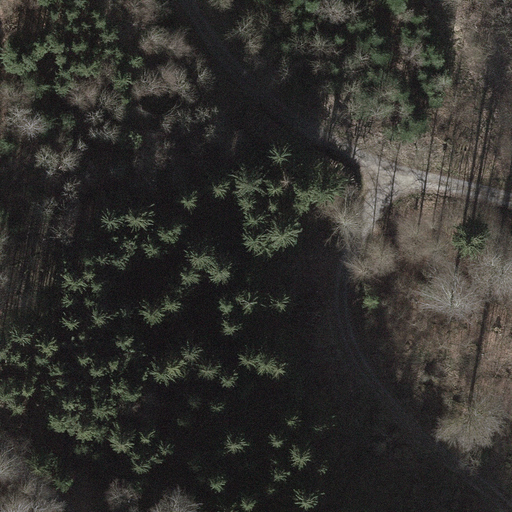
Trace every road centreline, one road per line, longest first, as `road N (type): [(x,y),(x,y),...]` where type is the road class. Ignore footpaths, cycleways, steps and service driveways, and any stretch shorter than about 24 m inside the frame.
road 1 (track): [(403,175),(352,230),(334,283),(351,353),(406,416),(511,501)]
road 2 (track): [(511,197),(403,175),(298,127),(207,48),(177,0)]
